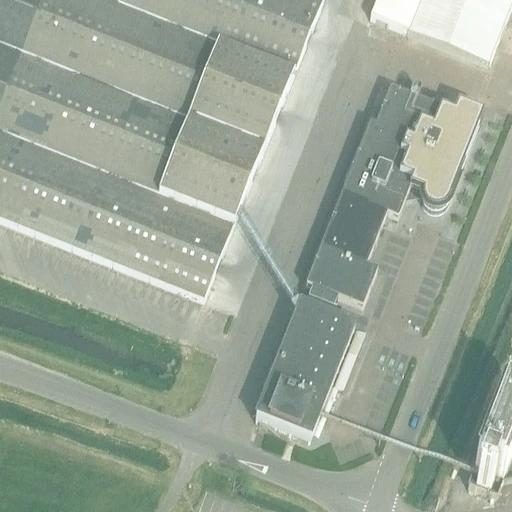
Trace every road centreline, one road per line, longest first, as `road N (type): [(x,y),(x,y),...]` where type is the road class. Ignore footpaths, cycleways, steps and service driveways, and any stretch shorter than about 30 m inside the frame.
road 1 (unclassified): [(381,509),(511,161)]
road 2 (unclassified): [(0,368),(197,443)]
road 3 (unclassified): [(197,443),(381,509)]
